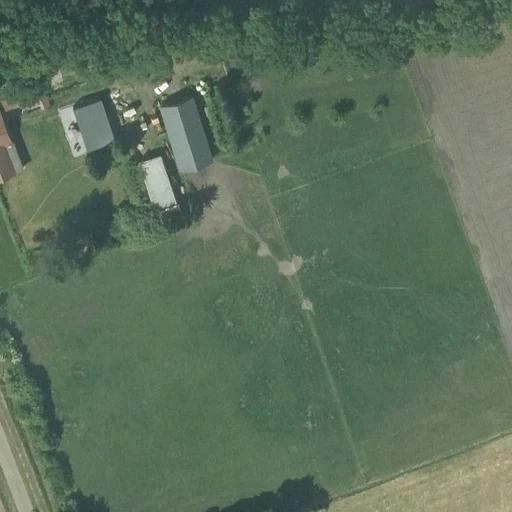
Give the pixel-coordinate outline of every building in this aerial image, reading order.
[(0,94),(6,110),(43,96),(33,70),(0,82),(0,94)] [(192,94),(158,105),(179,170),(213,159),(192,94)] [(101,98),(73,106),(86,150),(114,141),(101,98)] [(122,111),(154,208),(178,200),(146,103),(122,111)] [(10,143),(0,114),(0,176),(14,171),(5,145),(10,143)]
